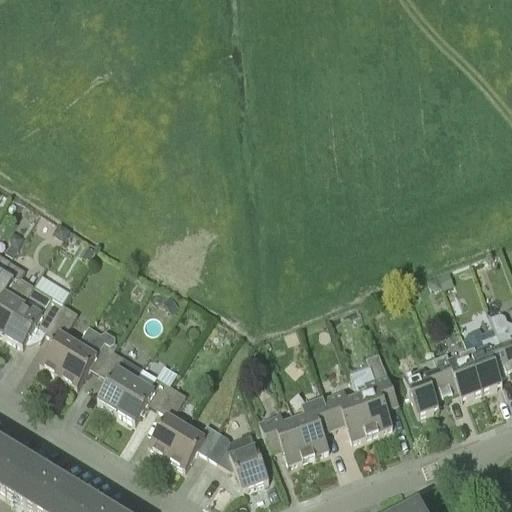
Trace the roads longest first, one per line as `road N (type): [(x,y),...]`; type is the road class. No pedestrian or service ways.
road 1 (residential): [(172,511),(0,406)]
road 2 (residential): [(328,511),(470,457)]
